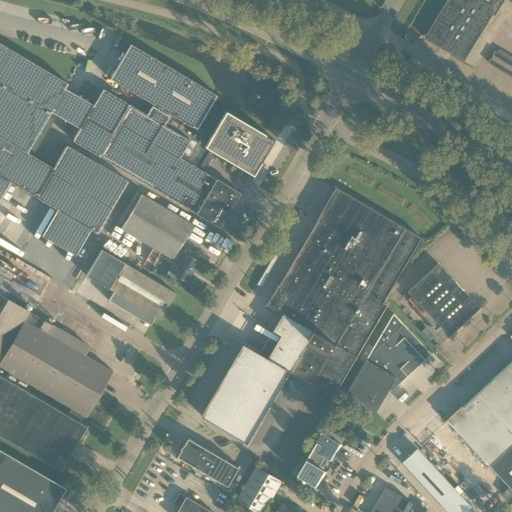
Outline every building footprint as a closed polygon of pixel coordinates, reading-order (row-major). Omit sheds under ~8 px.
[(511,0),(448,0),(425,38),(464,62),(493,14),(495,16),(504,0),(507,0),(511,3),(511,0)] [(93,105),(64,88),(67,83),(0,43),(0,136),(27,152),(51,112),(79,128),(85,118),(93,105)] [(72,140),(98,156),(141,181),(219,227),(239,193),(202,171),(198,169),(179,158),(190,140),(196,130),(217,95),(130,44),(109,79),(103,89),(102,89),(93,105),(85,118),(79,128),(72,140)] [(488,63),(511,77),(511,61),(495,51),(488,63)] [(225,112),(205,147),(211,151),(200,170),(204,173),(215,154),(252,175),(273,140),(225,112)] [(0,198),(9,182),(97,233),(127,181),(66,145),(53,167),(27,152),(0,136),(0,198)] [(291,371),(334,396),(388,305),(384,303),(422,238),(337,188),(318,220),(319,220),(281,285),(280,284),(268,305),(284,315),(274,331),(282,336),(269,359),(245,344),(202,416),(249,444),(291,371)] [(121,229),(172,259),(193,225),(141,194),(121,229)] [(112,294),(108,300),(150,325),(155,316),(160,319),(176,294),(101,250),(86,275),(109,289),(107,291),(112,294)] [(178,275),(187,281),(198,263),(184,255),(176,270),(170,268),(167,274),(175,279),(178,275)] [(451,336),(480,308),(439,264),(409,292),(451,336)] [(0,362),(29,312),(0,295),(0,362)] [(102,425),(112,408),(97,399),(113,372),(47,333),(51,325),(29,312),(0,362),(0,367),(8,372),(27,383),(71,409),(77,412),(86,418),(87,416),(102,425)] [(404,324),(394,314),(347,393),(377,410),(390,389),(391,391),(402,381),(402,382),(431,354),(404,324)] [(475,450),(489,465),(511,443),(511,361),(448,421),(475,450)] [(77,412),(71,409),(67,416),(23,390),(27,383),(8,372),(4,379),(0,376),(0,435),(60,471),(86,427),(73,419),(77,412)] [(343,422),(353,427),(356,422),(346,417),(343,422)] [(343,445),(323,434),(314,450),(307,460),(324,470),(331,460),(334,462),(343,445)] [(189,438),(185,445),(181,449),(182,450),(178,457),(229,487),(240,468),(189,438)] [(511,443),(489,465),(511,489),(511,443)] [(418,449),(403,463),(447,511),(467,511),(472,508),(418,449)] [(0,511),(52,511),(65,489),(0,451),(0,511)] [(324,470),(307,460),(298,475),(317,486),(326,471),(324,470)] [(236,500),(256,511),(264,511),(282,481),(256,466),(236,500)] [(400,511),(408,500),(386,487),(371,511),(400,511)] [(173,505),(180,509),(178,511),(211,511),(187,497),(186,498),(180,494),(173,505)]
